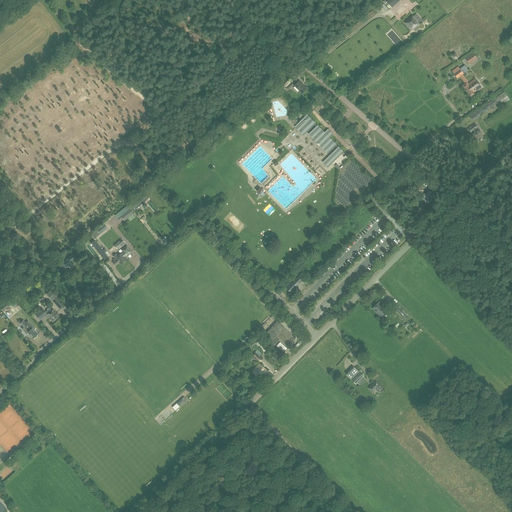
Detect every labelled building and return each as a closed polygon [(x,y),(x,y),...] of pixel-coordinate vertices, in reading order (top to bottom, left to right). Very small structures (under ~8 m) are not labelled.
[(394,9),(403,1),(401,0),(394,0),(390,4),(394,9)] [(409,5),(400,11),(402,15),(412,10),(409,5)] [(413,29),(415,32),(420,28),(423,29),(424,27),(424,25),(423,24),(420,24),(413,16),(405,22),(411,30),(413,29)] [(465,58),(469,64),(477,58),(473,53),(465,58)] [(457,79),(460,76),(463,74),(464,74),(464,73),(468,70),(465,65),(460,69),(458,66),(452,71),(457,79)] [(463,74),(460,76),(465,83),(463,85),(471,96),(474,94),(474,93),(482,87),(475,78),(468,83),(467,82),(468,81),(463,74)] [(285,84),(287,86),(286,87),(289,90),(294,85),(289,80),(285,84)] [(294,86),(303,94),(307,89),(299,81),(294,86)] [(505,91),(494,99),(497,103),(499,107),(510,99),(505,91)] [(495,105),(492,101),(482,108),(485,112),(495,105)] [(475,113),(470,116),(473,121),(478,117),(475,113)] [(296,126),(303,134),(314,123),(307,116),(296,126)] [(468,128),(475,140),(483,135),(475,123),(468,128)] [(310,134),(328,152),(335,145),(328,137),(330,136),(326,132),(325,134),(317,127),(310,134)] [(328,166),(342,152),(339,148),(324,162),(328,166)] [(426,199),(428,202),(435,195),(432,192),(432,193),(429,190),(425,194),(428,197),(426,199)] [(149,196),(146,193),(133,206),(136,209),(149,196)] [(273,207),(266,212),(271,219),(278,213),(273,207)] [(134,214),(130,209),(117,218),(119,221),(123,218),(125,221),(134,214)] [(100,234),(97,230),(91,234),(94,239),(100,234)] [(114,245),(117,249),(125,243),(121,238),(114,245)] [(92,242),(105,259),(108,257),(94,240),(92,242)] [(112,262),(115,265),(118,262),(120,265),(127,259),(125,257),(131,251),(126,246),(121,250),(123,252),(118,256),(116,253),(113,256),(115,258),(114,259),(115,260),(112,262)] [(56,267),(59,271),(73,259),(70,256),(56,267)] [(287,289),(290,292),(299,283),(296,280),(287,289)] [(52,300),(60,310),(66,306),(57,296),(52,300)] [(373,308),(381,316),(387,311),(378,302),(373,308)] [(393,307),(405,320),(408,317),(396,304),(393,307)] [(52,322),(59,316),(53,310),(52,311),(50,308),(45,312),(43,308),(35,315),(40,320),(46,315),(52,322)] [(28,332),(32,338),(37,334),(34,329),(29,322),(28,323),(27,322),(25,323),(23,320),(20,323),(24,327),(25,326),(29,331),(28,332)] [(296,339),(277,321),(265,334),(272,341),(276,336),(288,348),(296,339)] [(253,356),(257,361),(261,358),(259,356),(262,354),(257,349),(255,352),(256,353),(253,356)] [(252,371),(260,378),(267,371),(260,363),(252,371)] [(345,373),(356,384),(364,377),(353,365),(345,373)] [(369,388),(373,392),(377,388),(380,391),(383,388),(376,381),(369,388)] [(173,407),(175,410),(187,400),(184,397),(173,407)]
